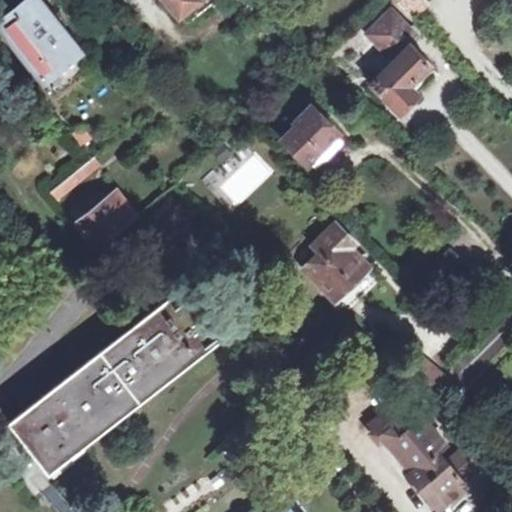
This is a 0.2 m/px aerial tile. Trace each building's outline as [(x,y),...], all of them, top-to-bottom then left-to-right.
[(29,0),(0,22),(0,23),(58,95),(93,67),(39,0),(29,0)] [(201,0),(170,0),(189,22),(207,7),(201,0)] [(397,0),(413,15),(428,1),(427,0),(397,0)] [(408,83),(429,62),(411,43),(419,37),(394,10),(369,33),(394,60),(371,80),(398,109),(417,93),(416,92),(408,83)] [(337,131),(309,104),(293,120),(296,123),(281,137),(306,161),(310,157),(335,132),(337,131)] [(254,152),(218,188),(236,207),(273,171),(254,152)] [(56,196),(99,166),(93,157),(50,187),(56,196)] [(79,220),(96,242),(135,212),(117,189),(79,220)] [(355,241),(333,220),(305,249),(311,255),(302,264),(334,296),(367,263),(349,245),(355,241)] [(222,334),(231,328),(200,288),(191,294),(185,287),(14,421),(52,470),(55,474),(87,449),(227,340),(222,334)] [(455,332),(473,335),(477,308),(459,306),(455,332)] [(411,341),(391,363),(401,372),(408,378),(426,393),(448,372),(411,341)] [(388,440),(411,468),(407,470),(435,504),(465,481),(462,478),(477,466),(462,448),(448,457),(445,454),(443,456),(437,449),(445,442),(422,414),(419,413),(409,402),(403,406),(397,398),(373,418),(369,421),(387,442),(388,440)] [(290,511),(283,503),(274,493),(249,511),(290,511)] [(283,503),(290,511),(310,511),(293,493),(283,503)]
